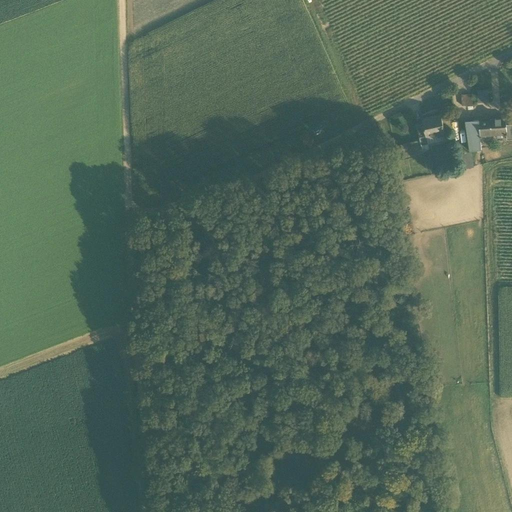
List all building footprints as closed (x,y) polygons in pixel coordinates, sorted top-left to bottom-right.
[(477,90),(478,102),(488,102),(487,90),(477,90)] [(461,95),(461,106),(472,106),(471,94),(461,95)] [(437,135),(438,138),(446,137),(445,133),(441,115),(435,117),(435,115),(430,116),(430,118),(422,119),(423,124),(426,137),(437,135)] [(491,135),(496,135),(502,134),(505,134),(505,135),(507,135),(507,134),(506,125),(506,119),(490,120),(490,122),(479,123),(480,141),(491,141),(491,135)] [(479,120),(472,121),(473,129),(466,130),(470,151),(481,150),(480,141),(479,123),(479,120)] [(465,122),(466,130),(473,129),(472,121),(465,122)] [(416,125),(419,138),(426,137),(423,124),(416,125)] [(428,143),(421,144),(423,152),(429,151),(428,143)] [(463,154),(459,155),(461,168),(474,166),(471,153),(463,154)] [(449,496),(449,500),(459,498),(456,480),(446,482),(449,496)]
